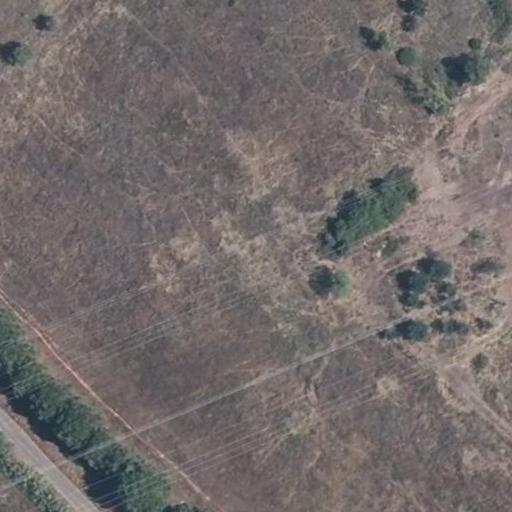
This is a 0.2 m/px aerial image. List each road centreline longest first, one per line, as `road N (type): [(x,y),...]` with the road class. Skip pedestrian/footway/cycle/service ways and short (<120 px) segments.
road 1 (track): [(511,435),(407,337)]
road 2 (unclassified): [(0,418),(93,511)]
